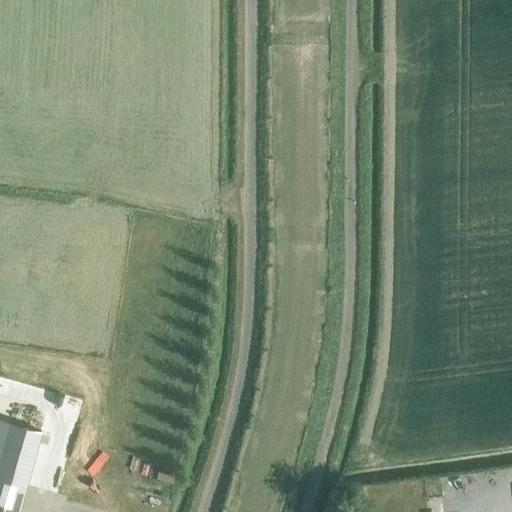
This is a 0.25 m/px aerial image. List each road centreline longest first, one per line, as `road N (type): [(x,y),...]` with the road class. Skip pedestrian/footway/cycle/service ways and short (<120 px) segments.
road 1 (unclassified): [(208,511),(247,377),(257,310),(256,0)]
road 2 (track): [(305,511),(338,396),(348,320),(352,0)]
